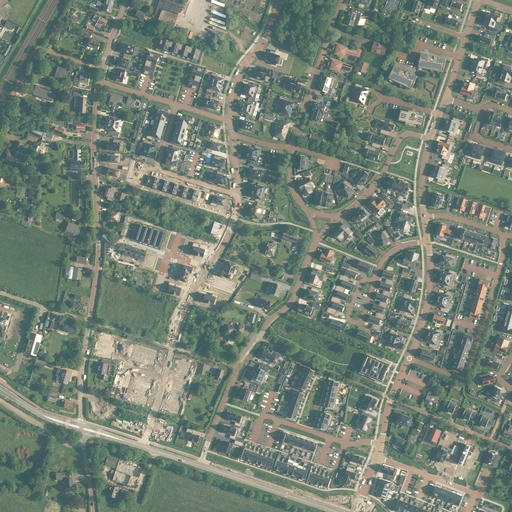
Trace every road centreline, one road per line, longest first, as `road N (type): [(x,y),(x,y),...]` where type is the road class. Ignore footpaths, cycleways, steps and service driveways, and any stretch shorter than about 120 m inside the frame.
road 1 (residential): [(88,321),(98,252),(98,81)]
road 2 (residential): [(502,235),(501,262),(463,380),(407,357)]
road 3 (residential): [(174,232),(128,217),(122,239),(207,267)]
road 4 (residential): [(291,147),(341,0)]
road 5 (residential): [(175,104),(160,170),(237,194)]
road 6 (tertiary): [(338,511),(198,464)]
road 7 (residential): [(0,119),(36,51),(100,67)]
road 8 (residential): [(339,215),(375,182),(400,136),(429,140)]
road 9 (residential): [(261,414),(344,442),(382,444)]
road 10 (residential): [(427,241),(428,299),(407,357)]
